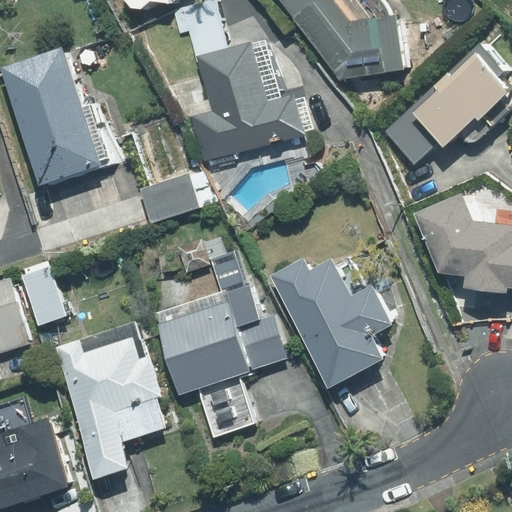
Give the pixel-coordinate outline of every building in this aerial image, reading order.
[(164,2),(184,3),(184,0),(137,0),(143,9),(155,10),(164,2)] [(342,0),(288,0),(349,78),(416,68),(408,15),(360,22),(342,0)] [(214,160),(313,131),(302,93),(278,100),(262,42),(208,57),(225,116),(203,122),(214,160)] [(452,140),(458,147),(493,118),(495,120),(511,105),(511,63),(495,43),(391,131),(421,167),(452,140)] [(73,45),(11,66),(52,185),(115,164),(113,159),(119,156),(101,104),(95,106),(73,45)] [(196,176),(143,189),(152,223),(204,210),(196,176)] [(477,290),(511,292),(511,225),(488,223),(478,196),(428,216),(450,274),(478,275),(477,290)] [(220,264),(227,292),(161,313),(186,396),(205,390),(219,437),(261,424),(247,377),(261,373),(259,368),(293,358),(280,317),(268,321),(255,283),(251,284),(242,250),(232,253),(226,233),(183,244),(191,272),(220,264)] [(343,259),(319,271),(312,258),(277,276),(335,390),(370,372),(395,360),(383,336),(403,326),(383,287),(362,297),(343,259)] [(55,260),(26,270),(46,326),(75,316),(55,260)] [(0,352),(37,341),(18,278),(0,282),(0,352)] [(96,335),(61,347),(106,479),(141,467),(133,443),(176,429),(166,400),(173,398),(159,356),(152,358),(139,320),(96,335)] [(57,416),(0,434),(0,509),(0,511),(80,486),(57,416)]
